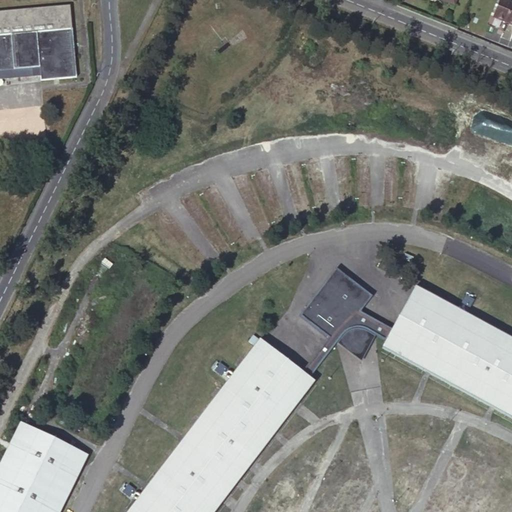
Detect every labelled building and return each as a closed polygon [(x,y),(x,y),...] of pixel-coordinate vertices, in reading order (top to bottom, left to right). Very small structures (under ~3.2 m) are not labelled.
[(500,0),(494,17),(511,23),(511,3),(502,0),(500,0)] [(76,78),(70,6),(0,12),(0,71),(40,68),(41,81),(76,78)] [(328,339),(301,373),(309,379),(336,343),(361,363),(375,336),(386,342),(392,331),(358,313),(370,298),(335,270),(299,317),(328,339)] [(511,418),(511,340),(415,288),(392,331),(386,342),(382,348),(511,418)] [(214,511),(313,383),(309,379),(301,373),(258,341),(127,511),(214,511)] [(0,463),(0,511),(60,511),(88,456),(20,423),(0,463)]
